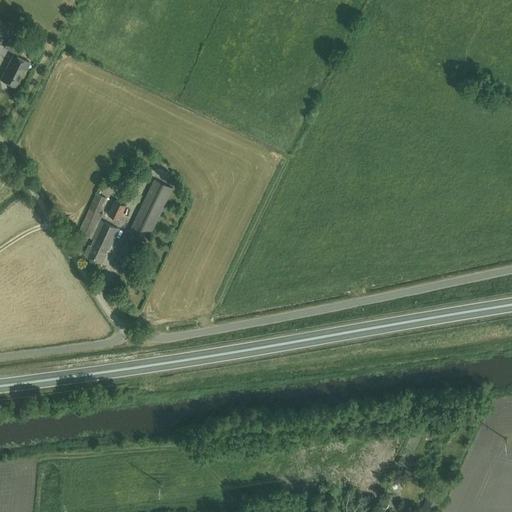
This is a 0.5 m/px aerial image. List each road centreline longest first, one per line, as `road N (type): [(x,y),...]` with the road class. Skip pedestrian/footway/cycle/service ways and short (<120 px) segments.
road 1 (unclassified): [(511,268),(147,337),(111,315),(0,142)]
road 2 (trunk): [(0,385),(511,304)]
